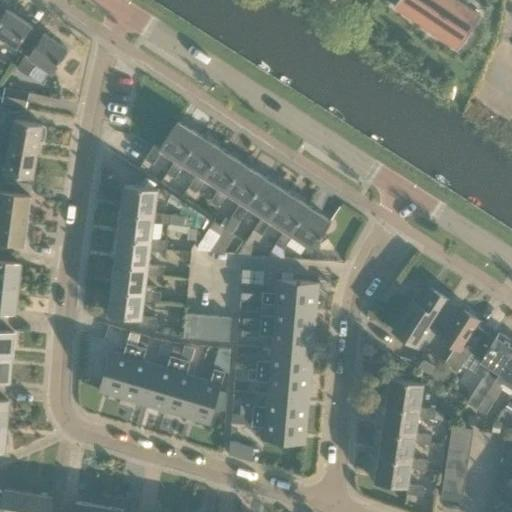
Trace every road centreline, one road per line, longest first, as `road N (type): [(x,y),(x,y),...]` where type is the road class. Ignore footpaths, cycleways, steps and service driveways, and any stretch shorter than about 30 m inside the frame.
road 1 (residential): [(332,507),(91,433),(61,407),(79,199),(110,36),(125,12)]
road 2 (tertiary): [(405,192),(125,12)]
road 3 (residential): [(332,507),(350,305),(405,192)]
road 4 (tertiary): [(511,260),(405,192)]
